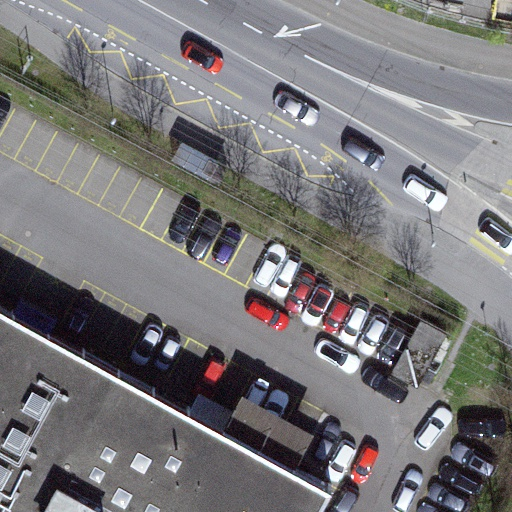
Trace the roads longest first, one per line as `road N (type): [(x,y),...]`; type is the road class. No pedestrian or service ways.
road 1 (tertiary): [(96,0),(351,141),(511,252)]
road 2 (tertiary): [(511,175),(239,39)]
road 3 (tertiary): [(511,102),(346,53),(239,39)]
